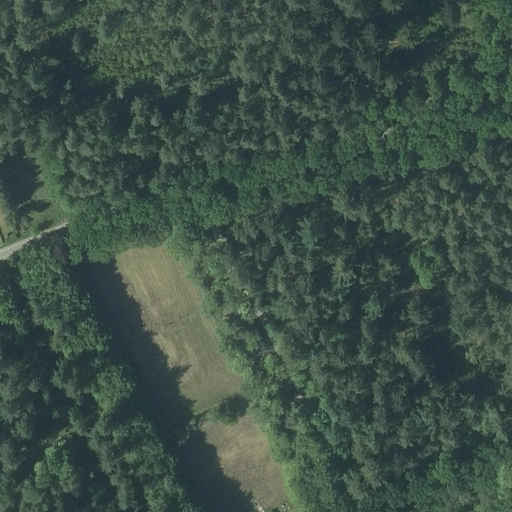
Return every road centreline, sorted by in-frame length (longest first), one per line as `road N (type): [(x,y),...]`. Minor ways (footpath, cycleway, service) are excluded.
road 1 (tertiary): [(0,256),(131,208),(511,102)]
road 2 (track): [(197,189),(358,483)]
road 3 (track): [(511,419),(478,441),(358,483)]
